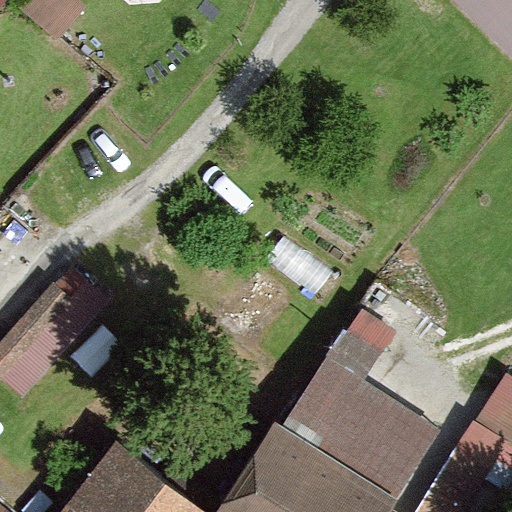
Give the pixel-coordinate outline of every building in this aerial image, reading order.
[(87,3),(82,0),(25,0),(20,6),(57,38),(87,3)] [(511,0),(458,0),(511,53),(511,0)] [(74,266),(0,347),(0,373),(20,392),(107,296),(74,266)] [(376,511),(431,429),(360,384),(397,328),(363,306),(281,420),(222,511),(203,511),(117,445),(65,511),(376,511)] [(511,371),(509,369),(418,511),(465,511),(487,477),(507,490),(511,482),(511,371)]
